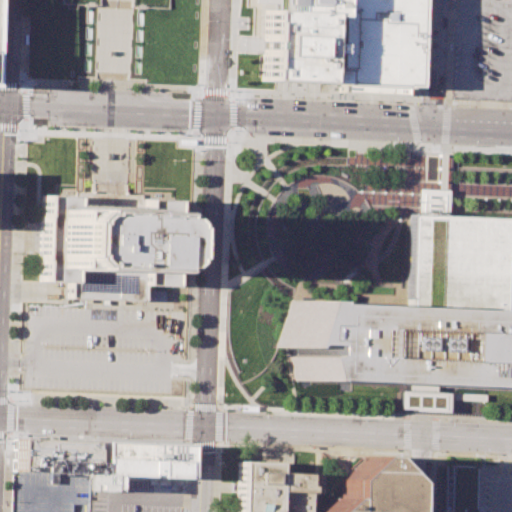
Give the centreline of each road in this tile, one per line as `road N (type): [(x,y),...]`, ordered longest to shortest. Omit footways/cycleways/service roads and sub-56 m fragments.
road 1 (secondary): [(511,438),(203,424)]
road 2 (secondary): [(203,424),(214,116)]
road 3 (tertiary): [(214,116),(511,126)]
road 4 (tertiary): [(0,105),(214,116)]
road 5 (secondary): [(203,424),(0,418)]
road 6 (residential): [(433,0),(430,123)]
